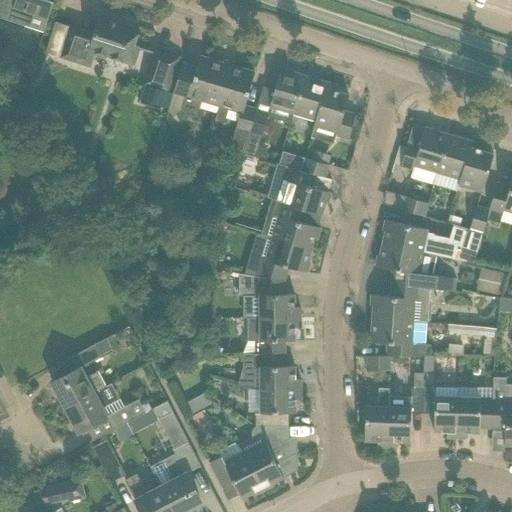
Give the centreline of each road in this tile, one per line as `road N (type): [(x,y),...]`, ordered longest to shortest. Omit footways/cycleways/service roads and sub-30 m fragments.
road 1 (residential): [(331,491),(341,259),(400,71)]
road 2 (secondary): [(277,0),(511,77)]
road 3 (residential): [(187,0),(400,71)]
road 4 (residential): [(511,489),(451,470),(399,472),(331,491)]
road 5 (secondary): [(511,50),(357,0)]
road 6 (residential): [(400,71),(511,119)]
